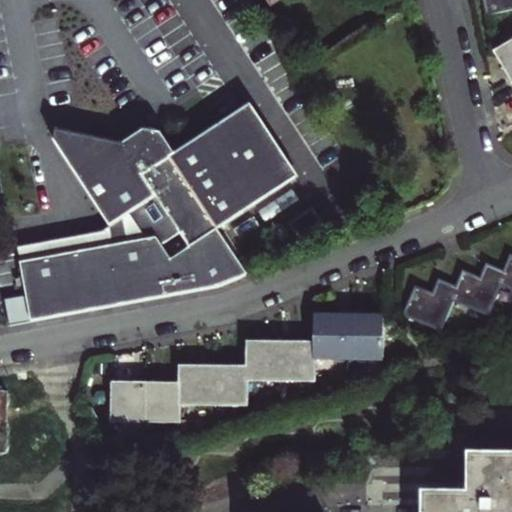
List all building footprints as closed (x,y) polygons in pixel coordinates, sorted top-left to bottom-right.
[(511,0),(483,0),(487,15),(511,9),(511,0)] [(511,81),(511,41),(494,52),(511,81)] [(162,132),(152,130),(218,229),(299,176),(252,104),(176,153),(162,132)] [(218,229),(152,130),(145,128),(123,143),(56,128),(53,138),(109,226),(157,198),(182,237),(190,250),(172,261),(163,249),(155,236),(20,263),(24,279),(25,287),(27,297),(32,322),(83,312),(138,302),(217,287),(248,275),(218,229)] [(98,232),(17,248),(20,263),(155,236),(163,249),(182,237),(157,198),(109,226),(98,232)] [(313,208),(289,224),(300,240),(324,224),(313,208)] [(500,285),(511,290),(511,256),(511,257),(505,273),(500,285)] [(452,301),(487,315),(500,285),(505,273),(486,265),(481,279),(464,272),(457,288),(452,301)] [(25,287),(24,279),(16,281),(18,288),(25,287)] [(404,316),(439,331),(452,301),(457,288),(439,280),(433,294),(416,287),(404,316)] [(32,322),(27,297),(5,301),(10,326),(32,322)] [(316,357),(349,358),(350,318),(315,318),(315,343),(315,357),(316,357)] [(384,358),(384,318),(350,318),(349,358),(384,358)] [(249,381),(281,382),(281,342),(247,342),(247,367),(247,381),(249,381)] [(316,357),(315,357),(315,343),(281,342),(281,382),(316,382),(316,357)] [(182,406),(213,406),(214,367),(180,367),(180,384),(180,406),(182,406)] [(249,381),(247,381),(247,367),(214,367),(213,406),(249,406),(249,381)] [(112,423),(146,423),(146,383),(113,383),(112,423)] [(182,406),(180,406),(180,384),(146,383),(146,423),(182,423),(182,406)] [(468,493),(423,493),(422,511),(511,511),(511,454),(469,454),(468,493)]
